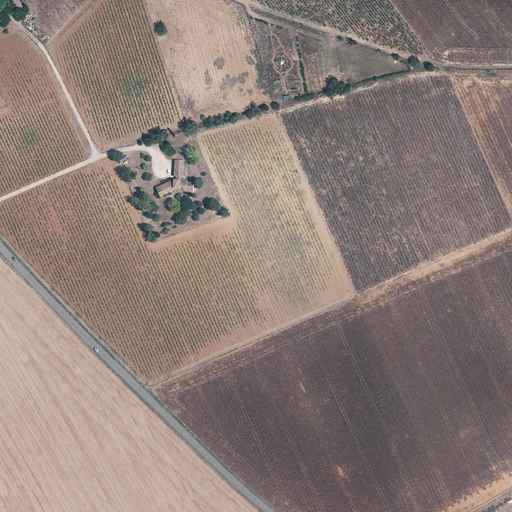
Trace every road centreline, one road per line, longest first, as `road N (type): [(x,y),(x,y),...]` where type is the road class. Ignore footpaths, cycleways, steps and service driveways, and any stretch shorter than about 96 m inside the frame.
road 1 (tertiary): [(271,511),(0,246)]
road 2 (track): [(511,67),(435,64),(241,0)]
road 3 (unknown): [(0,201),(96,159),(150,147)]
road 4 (unknown): [(21,30),(40,47),(96,159)]
